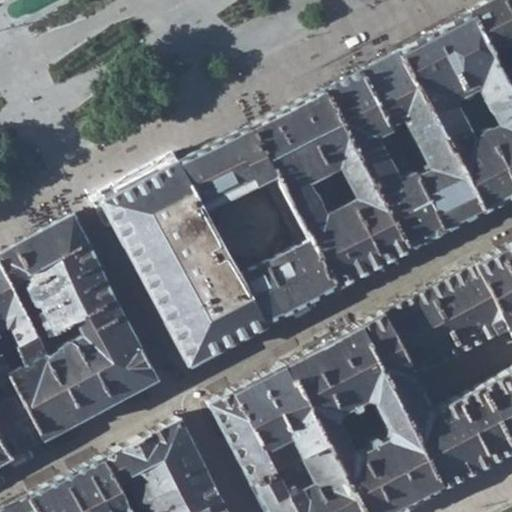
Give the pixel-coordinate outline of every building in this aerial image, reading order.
[(18,17),(51,0),(21,0),(12,5),(10,8),(9,11),(10,14),(12,16),(15,17),(18,17)] [(511,36),(511,0),(483,0),(465,10),(486,50),(511,36)] [(485,94),(503,84),(486,50),(465,10),(393,48),(431,122),(449,112),(449,99),(472,87),(481,88),(485,94)] [(416,159),(407,164),(412,174),(440,230),(476,211),(431,122),(393,48),(356,67),(390,133),(398,127),(394,117),(406,113),(408,120),(420,144),(428,157),(432,162),(420,168),(416,159)] [(401,153),(390,133),(356,67),(319,86),(404,248),(440,230),(412,174),(391,183),(388,174),(383,163),(388,161),(382,150),(376,152),(369,140),(377,136),(382,145),(389,149),(393,156),(401,153)] [(450,114),(449,112),(431,122),(476,211),(508,194),(511,191),(511,100),(507,91),(503,84),(485,94),(486,96),(495,115),(504,122),(487,130),(484,125),(474,130),(474,134),(476,137),(461,143),(459,132),(450,114)] [(331,286),(404,248),(319,86),(247,123),(330,285),(331,286)] [(472,87),(449,99),(449,112),(450,114),(486,96),(485,94),(481,88),(472,87)] [(314,293),(330,285),(247,123),(174,161),(260,321),(273,314),(275,315),(314,294),(314,293)] [(174,161),(99,199),(184,361),(260,321),(174,161)] [(69,214),(0,250),(0,271),(13,297),(23,291),(31,305),(35,303),(38,309),(34,312),(43,331),(56,329),(74,321),(113,299),(69,214)] [(511,240),(496,249),(511,278),(511,240)] [(511,338),(511,278),(496,249),(424,286),(457,349),(500,326),(509,326),(511,328),(507,330),(511,338)] [(16,346),(34,336),(13,297),(0,271),(0,326),(6,329),(10,335),(16,346)] [(393,402),(436,483),(457,472),(459,473),(487,459),(487,457),(508,446),(475,383),(430,406),(421,402),(424,401),(421,394),(419,394),(415,386),(417,385),(413,380),(410,381),(409,379),(413,373),(457,349),(424,286),(352,323),(393,402)] [(16,346),(0,354),(0,358),(41,436),(153,377),(113,299),(74,321),(79,331),(53,345),(53,350),(50,352),(46,352),(43,350),(35,336),(34,336),(16,346)] [(279,361),(321,440),(339,430),(333,418),(337,409),(345,404),(346,405),(349,406),(351,406),(353,404),(354,403),(355,402),(356,400),(359,397),(367,398),(375,412),(393,402),(352,323),(331,334),(329,333),(302,347),(302,349),(279,361)] [(10,335),(0,340),(0,354),(16,346),(10,335)] [(0,358),(0,445),(5,455),(41,436),(0,358)] [(279,361),(228,387),(261,447),(267,444),(263,437),(283,428),(296,453),(321,440),(279,361)] [(511,363),(475,383),(508,446),(511,444),(511,363)] [(272,442),(267,444),(261,447),(228,387),(205,399),(247,479),(282,460),(272,442)] [(339,430),(321,440),(358,511),(381,511),(383,511),(385,511),(416,495),(415,495),(436,483),(393,402),(375,412),(383,427),(379,435),(373,438),(372,436),(370,435),(368,435),(366,436),(364,438),(364,439),(364,442),(364,443),(354,447),(346,444),(339,430)] [(182,511),(217,495),(174,414),(95,455),(113,484),(126,476),(128,478),(126,481),(126,483),(127,486),(133,499),(137,502),(142,503),(145,507),(143,511),(182,511)] [(282,460),(247,479),(263,511),(358,511),(321,440),(296,453),(282,460)] [(127,511),(113,484),(95,455),(24,492),(35,511),(127,511)] [(0,511),(35,511),(24,492),(0,504),(0,511)] [(226,511),(217,495),(182,511),(226,511)]
